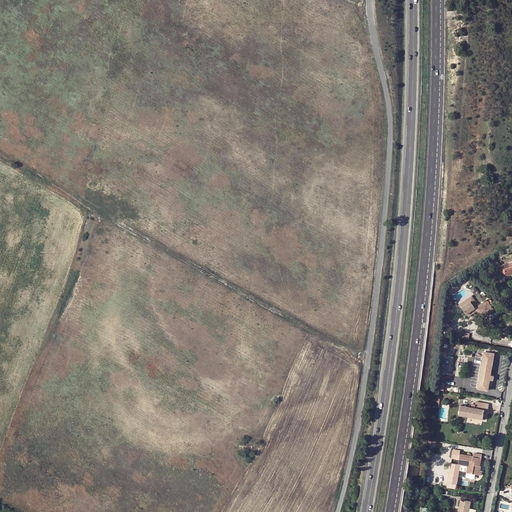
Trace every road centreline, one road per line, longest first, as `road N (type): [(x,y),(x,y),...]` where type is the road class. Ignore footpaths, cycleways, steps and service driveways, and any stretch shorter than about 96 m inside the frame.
road 1 (unclassified): [(337,511),(356,435),(386,202),(390,114),(369,0)]
road 2 (motorway): [(413,0),(401,277),(367,511)]
road 3 (motorway): [(392,511),(426,265),(438,0)]
road 4 (unclassified): [(511,386),(487,511)]
